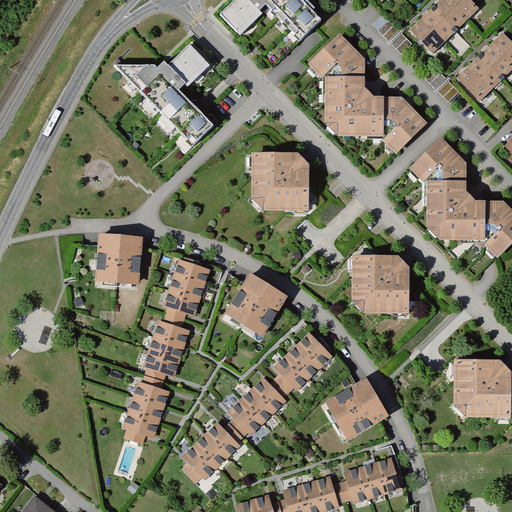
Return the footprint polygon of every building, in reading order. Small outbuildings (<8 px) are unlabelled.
[(231,0),(217,13),(238,35),(259,14),(256,10),(263,4),(298,41),(318,22),(297,0),(231,0)] [(466,0),(439,0),(408,31),(431,55),(477,11),(466,0)] [(384,135),(379,140),(393,154),(424,125),(399,98),(369,98),(360,88),(361,59),(337,34),(306,64),(318,76),(322,72),(322,122),(333,134),(384,135)] [(511,46),(500,34),(455,79),(479,102),(511,69),(511,46)] [(110,64),(193,148),(213,128),(174,89),(180,83),(186,88),(208,66),(186,44),(164,65),(160,60),(152,67),(149,64),(110,64)] [(511,131),(505,138),(508,141),(502,146),(511,156),(511,131)] [(486,238),(482,243),(495,257),(511,241),(511,212),(502,202),(471,201),(462,192),(463,162),(439,137),(408,168),(420,180),(424,176),(424,226),(436,238),(486,238)] [(260,209),(304,210),(305,164),(294,152),(248,152),(248,198),(260,209)] [(97,234),(94,282),(137,285),(140,237),(97,234)] [(360,312),(405,312),(405,266),(395,255),(349,255),(349,301),(360,312)] [(206,270),(176,260),(161,307),(191,317),(206,270)] [(248,273),(222,313),(258,336),(284,296),(248,273)] [(186,331),(156,321),(141,368),(171,378),(186,331)] [(329,356),(307,334),(272,368),(294,391),(329,356)] [(462,416),(507,417),(507,371),(497,359),(451,359),(451,405),(462,416)] [(362,378),(322,402),(343,439),(384,416),(362,378)] [(283,401),(261,379),(226,413),(248,436),(283,401)] [(166,392),(136,382),(121,429),(151,439),(166,392)] [(236,446),(214,423),(179,458),(201,480),(236,446)] [(398,489),(389,458),(342,473),(351,503),(398,489)] [(320,511),(337,507),(328,477),(280,491),(286,511),(320,511)] [(52,511),(32,495),(18,511),(52,511)] [(270,511),(265,495),(233,505),(235,511),(270,511)]
